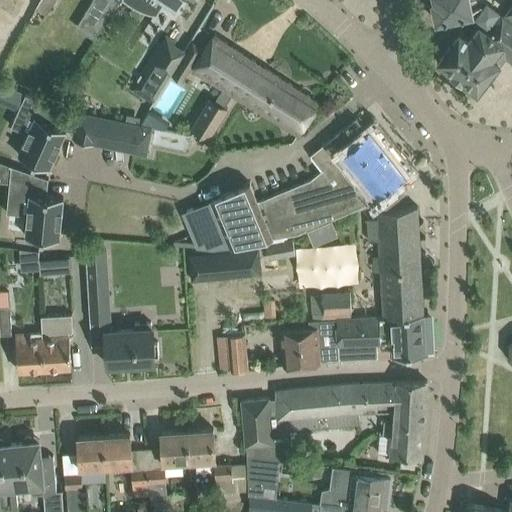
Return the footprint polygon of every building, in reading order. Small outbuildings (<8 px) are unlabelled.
[(43,0),(38,10),(45,15),(54,0),(43,0)] [(117,0),(91,0),(75,26),(94,38),(117,0)] [(154,0),(175,13),(182,0),(154,0)] [(468,0),(434,0),(435,3),(433,4),(437,21),(472,14),(468,0)] [(511,2),(503,15),(502,15),(493,27),(511,41),(511,2)] [(487,26),(497,13),(487,6),(477,19),(487,26)] [(511,41),(493,27),(489,32),(479,25),(468,39),(459,32),(437,61),(437,62),(478,93),(506,56),(511,60),(511,41)] [(243,63),(248,56),(215,34),(194,66),(234,91),(250,67),(243,63)] [(186,52),(185,51),(186,50),(174,42),(176,40),(166,35),(161,43),(163,44),(151,63),(157,66),(151,75),(165,83),(170,75),(171,76),(173,73),(186,52)] [(173,73),(184,80),(197,58),(186,52),(173,73)] [(260,108),(281,77),(248,56),(243,63),(250,67),(234,91),(260,108)] [(281,77),(260,108),(298,133),(318,101),(281,77)] [(174,82),(165,97),(179,106),(189,92),(174,82)] [(79,117),(26,93),(12,125),(28,133),(19,154),(49,168),(65,135),(77,136),(76,144),(133,152),(137,124),(79,117)] [(356,143),(374,128),(370,131),(369,130),(368,131),(356,117),(310,154),(322,169),(314,175),(328,192),(347,186),(351,188),(364,177),(357,167),(369,156),(365,153),(363,154),(356,143)] [(403,177),(406,175),(405,173),(408,171),(408,172),(409,171),(374,128),(356,143),(363,154),(365,153),(369,156),(357,167),(364,177),(351,188),(347,186),(328,192),(314,175),(310,179),(258,200),(250,181),(209,198),(211,202),(196,208),(213,249),(229,245),(272,238),(297,233),(362,205),(372,200),(385,193),(403,185),(402,185),(399,179),(403,176),(403,177)] [(11,166),(6,212),(28,214),(26,236),(59,239),(63,197),(44,195),(45,179),(48,179),(49,178),(9,164),(9,165),(11,166)] [(380,218),(368,218),(369,240),(381,240),(385,314),(423,313),(421,266),(420,252),(418,224),(417,205),(379,208),(380,214),(380,218)] [(291,238),(264,243),(267,257),(294,252),(291,238)] [(37,269),(39,249),(20,247),(18,267),(37,269)] [(258,249),(190,255),(193,279),(260,272),(258,249)] [(90,319),(110,318),(105,250),(86,251),(90,319)] [(51,258),(39,259),(40,274),(52,273),(51,258)] [(0,291),(0,334),(11,334),(9,291),(0,291)] [(319,298),(313,298),(314,317),(336,317),(351,316),(350,291),(319,292),(319,298)] [(351,316),(336,317),(338,345),(393,342),(393,355),(425,353),(423,313),(385,314),(366,315),(360,315),(351,316)] [(154,341),(153,327),(152,327),(151,321),(135,322),(135,328),(105,330),(107,364),(155,361),(155,355),(159,355),(158,341),(154,341)] [(320,362),(317,326),(281,329),(284,365),(320,362)] [(43,331),(42,331),(44,368),(71,366),(69,329),(67,330),(55,330),(54,330),(54,335),(43,336),(43,331)] [(18,370),(44,368),(42,331),(16,333),(18,370)] [(246,368),(245,360),(243,335),(228,337),(232,370),(246,368)] [(269,397),(241,399),(242,404),(243,419),(245,440),(247,456),(293,462),(290,428),(359,422),(358,410),(364,410),(364,389),(404,387),(403,405),(425,406),(427,380),(350,382),(277,389),(277,397),(269,398),(269,397)] [(422,457),(425,406),(403,405),(404,387),(364,389),(364,410),(393,411),(392,422),(383,422),(382,434),(379,434),(378,452),(390,453),(390,455),(422,457)] [(215,459),(215,447),(213,428),(187,429),(189,460),(215,459)] [(163,462),(189,460),(187,429),(161,431),(163,462)] [(132,464),(132,453),(130,433),(104,434),(106,465),(132,464)] [(80,467),(106,465),(104,434),(78,436),(80,467)] [(23,441),(12,442),(16,486),(29,485),(33,493),(57,491),(55,474),(43,476),(39,440),(32,440),(32,439),(29,436),(26,437),(23,439),(23,441)] [(11,442),(3,443),(3,441),(0,439),(0,487),(2,487),(3,507),(17,506),(17,505),(11,442)] [(247,463),(231,464),(232,493),(248,493),(247,463)] [(231,464),(215,465),(216,494),(232,493),(231,464)] [(163,466),(148,468),(150,495),(151,501),(167,499),(164,466),(163,466)] [(324,490),(322,509),(347,511),(348,509),(353,510),(352,511),(381,511),(384,496),(388,495),(390,478),(359,474),(359,469),(342,467),(340,487),(324,490)] [(133,469),(131,469),(133,496),(150,495),(148,468),(133,469)] [(64,474),(65,486),(64,486),(66,511),(80,511),(79,487),(82,487),(81,472),(64,474)] [(309,511),(311,501),(249,493),(250,510),(269,511),(309,511)] [(468,502),(465,511),(511,511),(511,495),(509,495),(506,510),(468,502)]
